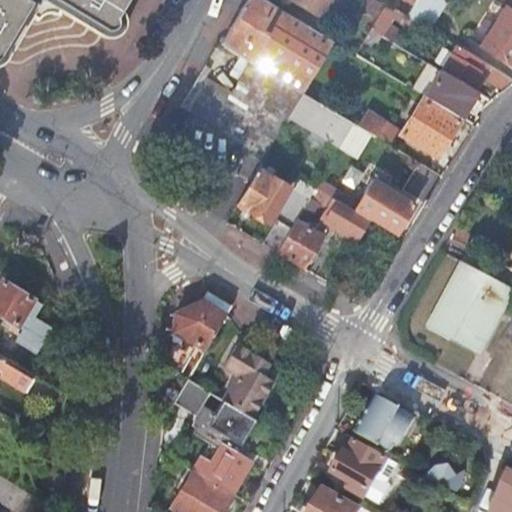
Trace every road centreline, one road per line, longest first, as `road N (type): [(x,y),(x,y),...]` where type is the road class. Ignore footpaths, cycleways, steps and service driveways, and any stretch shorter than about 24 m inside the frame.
road 1 (residential): [(511,106),(356,349)]
road 2 (secondary): [(57,185),(95,297),(121,422)]
road 3 (residential): [(356,349),(266,511)]
road 4 (residential): [(356,349),(511,439)]
road 5 (residential): [(214,262),(356,349)]
road 6 (residential): [(214,262),(199,240),(116,174)]
road 7 (secondary): [(121,422),(136,292)]
